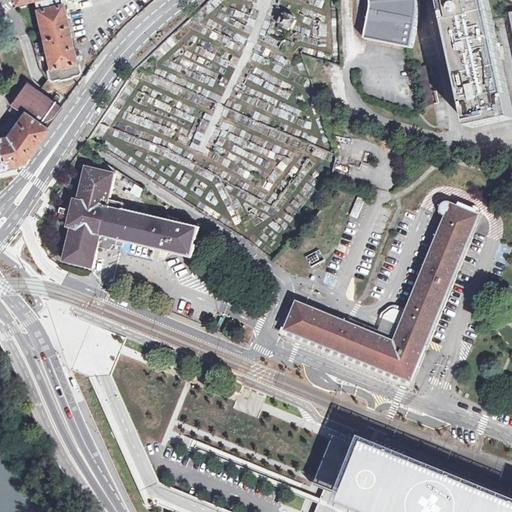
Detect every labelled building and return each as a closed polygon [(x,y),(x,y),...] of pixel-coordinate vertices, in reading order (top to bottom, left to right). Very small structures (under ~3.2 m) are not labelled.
[(30,1),(32,0),(34,0),(37,10),(36,10),(49,67),(47,68),(46,71),(48,80),(51,82),(58,80),(59,81),(72,78),(73,76),(79,75),(81,71),(79,63),(76,62),(74,62),(62,5),(65,5),(63,0),(14,0),(15,3),(30,0),(30,1)] [(370,0),(371,2),(371,6),(372,12),(365,39),(411,50),(415,32),(419,15),(417,0),(370,0)] [(441,0),(468,117),(470,128),(511,119),(511,115),(491,21),(487,0),(441,0)] [(289,31),(290,28),(292,30),(296,22),(293,21),(295,16),(287,13),(285,17),(280,15),(277,22),(282,25),(281,27),(289,31)] [(429,66),(416,69),(424,107),(438,103),(435,91),(430,92),(426,75),(431,74),(429,66)] [(92,73),(89,71),(83,79),(86,81),(92,73)] [(0,168),(3,168),(3,166),(23,162),(46,130),(45,129),(62,108),(25,83),(10,104),(9,106),(12,108),(23,115),(14,126),(5,139),(0,139),(0,168)] [(360,119),(349,117),(347,124),(358,127),(360,119)] [(67,215),(72,216),(69,229),(72,230),(65,261),(94,268),(100,243),(102,243),(106,243),(116,246),(117,240),(190,257),(197,228),(123,211),(125,203),(110,199),(116,173),(87,166),(79,198),(76,197),(73,210),(69,209),(69,210),(65,209),(62,208),(61,213),(64,214),(67,215)] [(358,219),(364,199),(356,196),(350,216),(358,219)] [(449,204),(448,204),(447,205),(446,205),(445,206),(444,206),(444,207),(444,208),(443,208),(443,209),(443,210),(443,211),(443,212),(443,213),(444,214),(445,215),(446,216),(407,313),(395,342),(380,336),(298,302),(286,330),(325,345),(398,375),(412,380),(473,228),(478,215),(451,205),(450,205),(450,204),(449,204)] [(195,258),(203,260),(204,252),(197,251),(195,258)] [(319,251),(305,258),(310,268),(324,261),(319,251)] [(386,320),(398,324),(403,312),(396,309),(395,309),(394,309),(392,310),(390,313),(387,317),(386,320)] [(386,320),(380,336),(395,342),(407,313),(403,312),(398,324),(386,320)] [(511,511),(511,496),(365,437),(337,505),(340,506),(348,510),(353,511),(511,511)]
